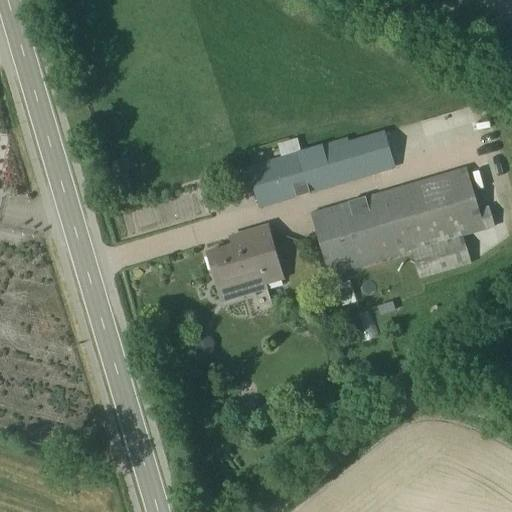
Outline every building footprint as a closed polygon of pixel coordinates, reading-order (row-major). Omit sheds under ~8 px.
[(347,139),(246,166),(260,211),(397,171),(386,131),(349,142),(347,139)] [(119,160),(106,164),(112,184),(124,180),(119,160)] [(467,168),(311,215),(329,279),(496,229),(490,208),(480,211),(467,168)] [(233,248),(209,255),(219,291),(263,279),(265,286),(284,281),(268,228),(230,238),(233,248)] [(463,240),(413,255),(420,280),(470,265),(463,240)] [(349,282),(333,287),(339,308),(356,302),(349,282)] [(195,351),(194,359),(197,366),(205,367),(211,363),(212,353),(195,351)]
